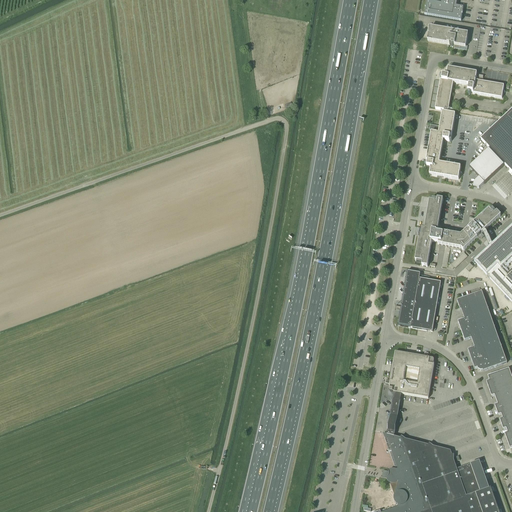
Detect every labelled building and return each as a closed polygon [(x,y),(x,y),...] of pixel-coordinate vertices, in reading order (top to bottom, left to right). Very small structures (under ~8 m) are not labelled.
[(427,2),(425,15),(444,19),(461,21),(463,8),(456,7),(457,3),(458,3),(458,1),(457,1),(457,0),(441,0),(441,4),(427,2)] [(430,28),(427,41),(451,45),(451,46),(452,46),(452,47),(453,47),(453,46),(454,46),(455,46),(454,49),(459,50),(460,47),(466,48),(468,34),(455,32),(453,32),(432,28),(430,28)] [(435,110),(448,112),(448,113),(450,113),(451,110),(449,110),(453,83),(467,85),(467,87),(468,87),(467,93),(468,94),(470,94),(471,94),(471,93),(473,93),(473,94),(502,99),(504,86),(482,82),(483,78),(476,77),(477,74),(448,69),(446,76),(441,75),(440,76),(440,77),(441,79),(442,79),(441,80),(440,80),(435,110)] [(511,109),(480,140),(505,165),(511,173),(511,109)] [(425,164),(425,166),(425,167),(431,168),(429,175),(459,180),(461,167),(439,164),(443,143),(446,143),(446,141),(451,142),(452,141),(452,140),(451,139),(450,139),(450,137),(452,137),(455,115),(450,114),(450,113),(448,113),(442,112),(440,127),(436,127),(435,133),(431,133),(426,162),(427,162),(427,164),(426,164),(425,164)] [(489,150),(469,168),(479,178),(474,183),(473,188),(479,189),(484,184),(485,184),(504,166),(489,150)] [(421,229),(420,236),(415,262),(417,262),(416,264),(422,265),(422,267),(428,268),(432,242),(438,243),(438,245),(461,249),(463,251),(501,216),(497,212),(496,212),(492,209),(491,210),(489,209),(461,236),(440,232),(438,232),(443,200),(437,199),(437,200),(432,199),(431,201),(430,201),(425,229),(421,229)] [(511,232),(477,266),(493,283),(498,289),(511,303),(511,232)] [(432,332),(433,332),(441,283),(419,279),(420,274),(408,272),(399,326),(411,328),(411,329),(432,332)] [(483,372),(507,363),(482,292),(457,301),(460,311),(461,311),(465,320),(458,322),(465,341),(471,339),(475,348),(468,350),(475,369),(477,369),(478,370),(481,372),(483,371),(483,372)] [(394,437),(401,395),(428,399),(434,365),(434,364),(434,362),(434,361),(434,360),(433,360),(430,359),(430,358),(395,352),(389,387),(390,387),(390,390),(390,391),(390,392),(391,392),(394,393),(387,435),(394,437)] [(498,405),(495,406),(498,416),(501,415),(503,419),(500,420),(503,430),(506,429),(508,433),(505,434),(510,449),(511,448),(511,377),(509,369),(488,377),(489,381),(487,382),(492,397),(495,396),(498,405)] [(499,511),(492,492),(491,488),(490,489),(489,489),(486,480),(483,471),(480,461),(457,469),(454,460),(454,455),(452,455),(451,452),(434,447),(429,444),(428,446),(406,440),(402,437),(400,439),(394,437),(387,435),(383,434),(383,435),(396,470),(395,470),(394,470),(393,470),(392,470),(391,470),(390,470),(390,471),(389,471),(388,472),(388,473),(386,473),(385,474),(385,476),(385,477),(387,478),(386,478),(386,479),(387,480),(387,481),(388,481),(388,482),(389,482),(389,483),(390,483),(395,496),(395,497),(393,498),(391,498),(388,499),(385,500),(384,500),(380,501),(380,502),(380,503),(379,505),(379,507),(378,508),(377,511),(499,511)]
